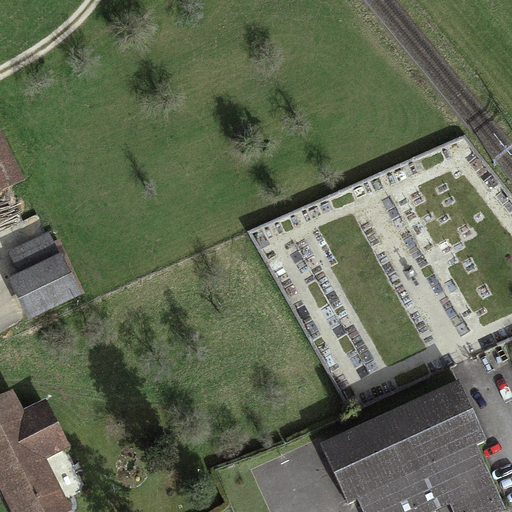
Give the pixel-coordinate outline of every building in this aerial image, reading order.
[(0,198),(24,188),(0,135),(0,198)] [(14,230),(23,249),(50,237),(40,216),(24,223),(17,207),(1,214),(9,232),(14,230)] [(9,255),(21,281),(62,263),(50,237),(23,249),(9,255)] [(21,281),(13,285),(31,325),(80,302),(62,263),(21,281)] [(460,396),(325,452),(347,505),(362,499),(367,511),(436,511),(452,505),(454,511),(496,511),(507,508),(460,396)] [(10,399),(0,404),(0,487),(12,511),(66,511),(41,461),(64,450),(44,409),(21,421),(10,399)]
